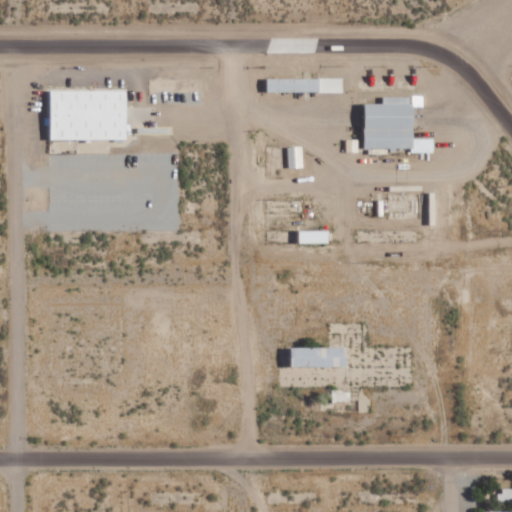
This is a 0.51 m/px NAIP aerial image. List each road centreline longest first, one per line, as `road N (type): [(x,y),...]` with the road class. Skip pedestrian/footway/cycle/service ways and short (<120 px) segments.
road 1 (residential): [(511,135),(438,41),(0,47)]
road 2 (residential): [(511,460),(0,463)]
road 3 (residential): [(16,289),(511,273)]
road 4 (residential): [(17,464),(10,48)]
road 5 (residential): [(230,286),(228,44)]
